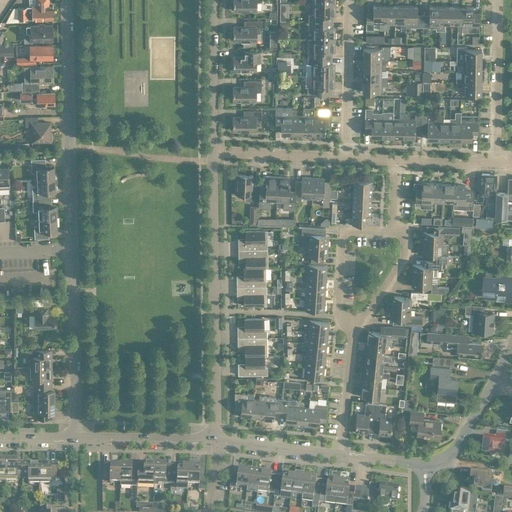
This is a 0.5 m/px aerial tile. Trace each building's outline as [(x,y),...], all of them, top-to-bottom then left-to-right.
[(18,18),(28,18),(52,17),(52,6),(48,6),(47,0),(28,0),(28,6),(17,6),(18,18)] [(232,0),(233,9),(255,9),(255,1),(261,1),(261,0),(232,0)] [(334,10),(334,2),(312,2),(312,13),(307,14),(307,20),(331,20),(331,15),(332,15),(332,10),(334,10)] [(383,4),(372,4),(372,10),(365,10),(365,29),(372,29),(373,22),(378,22),(378,29),(383,29),(383,4)] [(394,5),(383,4),(383,29),(387,29),(388,23),(394,23),(394,5)] [(400,29),(404,29),(405,5),(394,5),(394,23),(400,23),(400,29)] [(404,29),(409,29),(409,25),(422,26),(422,14),(416,13),(416,5),(405,5),(404,29)] [(429,27),(435,27),(435,30),(439,30),(440,5),(428,5),(428,14),(422,14),(422,26),(429,26),(429,27)] [(440,5),(439,30),(444,30),(444,23),(450,23),(450,5),(440,5)] [(450,5),(450,23),(456,24),(456,30),(461,30),(461,6),(450,5)] [(17,6),(13,6),(5,21),(28,20),(28,18),(18,18),(17,6)] [(461,6),(461,30),(465,30),(465,24),(478,24),(478,12),(472,12),(472,6),(461,6)] [(279,11),(279,20),(287,20),(287,11),(279,11)] [(243,26),(233,26),(233,39),(242,39),(242,45),(255,45),(255,39),(255,31),(261,31),(261,19),(246,19),(246,26),(243,26)] [(330,26),(331,20),(307,20),(307,26),(312,28),(312,38),(334,39),(334,31),(332,31),(332,26),(330,26)] [(31,40),(52,39),(51,24),(25,25),(26,32),(30,32),(31,40)] [(307,38),(307,56),(311,56),(330,56),(330,50),(331,51),(332,46),(334,46),(334,39),(312,38),(307,38)] [(15,56),(15,62),(34,62),(34,57),(38,57),(38,54),(44,54),(44,55),(51,55),(51,43),(29,43),(29,56),(15,56)] [(0,44),(0,63),(4,63),(3,53),(12,53),(12,45),(0,44)] [(362,58),(387,58),(387,54),(380,54),(381,47),(365,47),(363,47),(362,58)] [(433,47),(424,47),(424,57),(433,57),(433,47)] [(456,55),(456,59),(480,60),(481,48),(463,48),(462,55),(456,55)] [(232,69),(255,69),(255,61),(261,61),(261,49),(246,49),(246,56),(233,56),(232,69)] [(330,56),(311,56),(307,56),(307,62),(311,64),(311,74),(333,74),(333,67),(331,67),(331,62),(330,62),(330,56)] [(385,69),(385,63),(387,63),(387,58),(362,58),(362,69),(380,69),(385,69)] [(423,59),(423,61),(423,69),(439,70),(439,59),(434,59),(424,59),(423,59)] [(462,64),(462,70),(480,70),(480,60),(456,59),(456,64),(462,64)] [(277,64),(276,72),(285,73),(285,64),(285,61),(277,61),(277,64)] [(21,81),(21,89),(38,89),(38,81),(52,81),(52,65),(30,65),(30,81),(21,81)] [(362,80),(386,80),(387,75),(380,75),(380,69),(362,69),(362,80)] [(480,81),(480,70),(462,70),(456,70),(456,81),(480,81)] [(306,86),(306,92),(329,93),(330,87),(331,87),(331,82),(333,82),(333,74),(311,74),(311,85),(306,86)] [(232,99),(255,99),(255,91),(261,91),(261,79),(246,79),(246,86),(232,86),(232,99)] [(386,84),(386,80),(362,80),(362,91),(380,91),(380,84),(386,84)] [(480,93),(480,81),(456,81),(456,85),(462,86),(462,92),(480,93)] [(420,94),(420,82),(406,82),(406,94),(420,94)] [(36,101),(37,106),(45,105),(45,103),(54,103),(53,91),(19,92),(19,99),(31,99),(31,101),(36,101)] [(291,107),(287,107),(286,114),(281,114),(281,106),(275,106),(274,127),(280,128),(280,132),(291,132),(291,108),(291,107)] [(438,138),(448,138),(449,120),(442,120),(443,114),(442,114),(442,107),(438,106),(438,114),(438,138)] [(308,115),(302,114),(302,132),(313,133),(313,109),(313,107),(310,107),(310,109),(308,109),(308,115)] [(296,109),(291,108),(291,132),(302,132),(302,114),(296,114),(296,109)] [(364,108),(364,129),(370,129),(370,135),(381,135),(382,111),(381,111),(381,112),(371,112),(371,108),(364,108)] [(232,116),(232,129),(254,129),(255,121),(260,121),(260,109),(246,109),(246,116),(232,116)] [(318,109),(313,109),(313,133),(324,133),(324,131),(325,127),(328,127),(328,113),(318,113),(318,109)] [(392,135),(392,117),(392,111),(382,111),(381,135),(392,135)] [(399,117),(392,117),(392,135),(403,136),(403,111),(399,111),(399,117)] [(408,111),(403,111),(403,136),(414,136),(414,130),(420,130),(421,114),(414,113),(414,118),(408,118),(408,111)] [(449,118),(449,120),(448,138),(459,138),(460,114),(460,112),(455,111),(455,118),(449,118)] [(426,138),(438,138),(438,114),(433,114),(433,120),(427,120),(427,114),(421,114),(420,130),(426,130),(426,138)] [(477,114),(460,114),(459,138),(470,139),(471,133),(477,133),(477,114)] [(37,122),(37,116),(24,116),(24,125),(31,125),(31,141),(50,140),(49,122),(37,122)] [(44,157),(30,158),(30,171),(36,171),(36,178),(54,177),(53,164),(44,165),(44,157)] [(0,187),(9,187),(7,164),(0,164),(0,187)] [(496,173),(481,172),(480,184),(481,184),(480,189),(481,189),(480,194),(488,194),(488,189),(495,190),(496,173)] [(244,199),(257,200),(258,184),(251,183),(252,174),(236,173),(235,193),(245,193),(244,199)] [(266,175),(265,182),(259,182),(257,207),(268,207),(269,197),(276,198),(277,175),(266,175)] [(288,176),(277,175),(276,198),(283,198),(282,208),(293,209),(294,191),(288,190),(288,176)] [(300,196),(311,197),(312,177),(301,176),(301,180),(295,180),(294,198),(300,199),(300,196)] [(54,189),(54,177),(36,178),(36,184),(31,185),(32,198),(46,197),(45,190),(54,189)] [(323,177),(312,177),(311,197),(322,197),(322,205),(328,205),(328,196),(329,188),(329,181),(323,181),(323,177)] [(511,177),(507,177),(506,192),(495,191),(493,216),(505,216),(511,216),(511,177)] [(371,180),(353,179),(353,190),(370,191),(371,180)] [(414,187),(414,204),(419,204),(419,205),(420,207),(431,207),(431,200),(432,183),(421,182),(420,188),(414,187)] [(442,183),(432,183),(431,200),(442,201),(442,183)] [(453,184),(442,183),(442,201),(452,201),(453,184)] [(464,184),(453,184),(452,201),(452,207),(471,208),(471,189),(464,189),(464,184)] [(337,189),(329,188),(328,196),(336,197),(337,189)] [(370,191),(353,190),(352,201),(370,201),(370,191)] [(46,204),(46,197),(32,198),(32,210),(37,210),(38,217),(56,216),(55,204),(46,204)] [(370,201),(352,201),(352,211),(369,212),(370,201)] [(345,222),(369,223),(369,222),(370,222),(371,221),(371,218),(370,217),(369,217),(369,212),(352,211),(351,218),(345,217),(345,222)] [(492,217),(472,215),(472,221),(474,221),(474,225),(491,226),(492,217)] [(38,217),(38,224),(33,224),(34,237),(47,237),(47,229),(56,229),(56,216),(38,217)] [(422,242),(425,242),(442,243),(442,236),(447,236),(448,232),(458,232),(458,226),(442,226),(430,225),(429,231),(422,231),(422,242)] [(324,227),(301,226),(300,232),(302,232),(301,243),(307,244),(327,245),(328,234),(324,234),(324,227)] [(244,240),(237,240),(237,249),(267,248),(266,229),(244,230),(244,240)] [(511,233),(502,233),(501,257),(509,258),(509,260),(511,259),(511,233)] [(428,258),(432,259),(440,259),(446,259),(457,260),(457,254),(447,254),(447,250),(442,249),(442,243),(425,242),(422,242),(421,253),(428,253),(428,258)] [(307,244),(306,255),(310,255),(310,261),(322,262),(323,256),(326,256),(327,245),(307,244)] [(267,267),(267,248),(237,249),(237,258),(245,257),(245,267),(243,267),(265,267),(267,267)] [(432,259),(428,258),(421,258),(421,264),(412,263),(411,274),(431,275),(436,275),(436,269),(437,269),(442,269),(442,265),(445,265),(446,259),(440,259),(432,259)] [(326,264),(307,263),(306,275),(325,276),(326,264)] [(243,277),(236,277),(236,286),(265,285),(265,267),(243,267),(243,277)] [(511,281),(511,282),(511,277),(511,273),(494,272),(494,274),(492,274),(492,269),(484,268),(484,274),(482,274),(480,296),(494,297),(494,299),(511,300),(511,281)] [(430,286),(430,292),(447,292),(447,286),(436,285),(436,282),(431,282),(431,275),(411,274),(411,285),(430,286)] [(325,276),(306,275),(305,286),(324,287),(325,276)] [(243,305),(265,304),(271,304),(271,293),(265,293),(265,285),(236,286),(236,295),(243,295),(243,305)] [(305,286),(305,297),(324,299),(324,287),(305,286)] [(390,295),(390,306),(410,307),(410,300),(415,301),(415,297),(426,298),(426,291),(410,291),(410,296),(390,295)] [(448,293),(445,299),(451,302),(453,296),(448,293)] [(21,304),(31,304),(31,296),(15,296),(15,310),(21,310),(21,304)] [(323,310),(324,299),(305,297),(304,309),(323,310)] [(442,302),(437,309),(442,312),(446,305),(442,302)] [(472,313),(471,330),(491,331),(493,312),(483,311),(483,305),(465,303),(464,313),(472,313)] [(35,314),(34,314),(34,327),(55,327),(55,314),(48,314),(48,305),(35,305),(35,314)] [(402,323),(408,324),(420,324),(421,318),(414,317),(415,314),(409,314),(410,307),(390,306),(389,317),(392,317),(391,323),(402,323)] [(244,327),(236,328),(237,336),(266,336),(266,328),(263,328),(263,317),(244,317),(244,327)] [(309,319),(308,331),(327,333),(328,321),(309,319)] [(379,332),(367,330),(366,341),(384,343),(390,344),(391,333),(403,333),(404,326),(389,326),(380,325),(379,332)] [(307,342),(326,344),(327,333),(308,331),(307,342)] [(426,331),(425,341),(446,342),(446,345),(449,345),(449,352),(457,353),(480,355),(481,341),(471,340),(471,334),(459,333),(426,331)] [(266,355),(266,336),(237,336),(237,345),(244,345),(244,355),(266,355)] [(383,354),(384,343),(366,341),(365,352),(383,354)] [(307,342),(305,353),(324,355),(326,344),(307,342)] [(29,356),(29,366),(50,366),(50,349),(35,349),(27,349),(27,356),(29,356)] [(403,361),(404,360),(404,356),(397,356),(388,355),(383,354),(365,352),(364,363),(382,365),(382,359),(388,359),(403,361)] [(323,367),(324,355),(305,353),(304,365),(323,367)] [(237,365),(237,374),(267,373),(266,365),(263,366),(263,355),(266,355),(244,355),(244,365),(237,365)] [(364,363),(363,374),(381,376),(381,375),(388,376),(389,370),(381,370),(382,365),(364,363)] [(322,378),(323,367),(304,365),(303,376),(322,378)] [(430,365),(429,377),(438,378),(436,398),(454,399),(455,391),(456,378),(448,377),(448,367),(430,365)] [(29,377),(35,377),(35,383),(50,383),(50,366),(29,366),(29,377)] [(395,381),(402,382),(403,372),(396,371),(395,381)] [(363,374),(362,384),(380,386),(381,376),(363,374)] [(50,383),(35,383),(35,388),(32,388),(32,400),(53,399),(53,388),(50,388),(50,383)] [(378,397),(380,386),(362,384),(360,395),(367,396),(366,401),(375,402),(378,403),(378,397)] [(11,389),(0,388),(0,412),(5,412),(5,410),(11,410),(11,404),(11,400),(11,394),(11,392),(11,389)] [(247,392),(246,393),(234,392),(234,408),(240,409),(239,415),(251,416),(252,398),(253,393),(247,392)] [(258,399),(252,398),(251,416),(261,417),(263,400),(264,395),(258,394),(258,399)] [(264,395),(263,400),(261,417),(272,418),(273,412),(279,413),(281,398),(274,397),(274,396),(264,395)] [(295,423),(297,405),(298,401),(296,400),(294,398),(290,398),(289,399),(281,398),(279,413),(285,414),(284,422),(295,423)] [(53,406),(53,399),(32,400),(32,411),(35,411),(35,417),(51,417),(51,411),(53,411),(53,410),(55,410),(55,406),(53,406)] [(298,401),(297,405),(295,423),(306,424),(308,406),(302,406),(303,403),(301,401),(298,401)] [(372,431),(375,402),(366,401),(364,401),(363,413),(356,412),(355,421),(354,421),(354,424),(355,424),(354,430),(366,432),(366,430),(372,431)] [(313,407),(308,406),(306,424),(317,425),(318,420),(324,420),(326,403),(316,402),(314,404),(313,407)] [(378,403),(375,402),(372,431),(378,432),(378,433),(389,434),(389,428),(390,428),(391,425),(390,425),(391,416),(384,415),(385,404),(378,403)] [(417,423),(416,434),(438,437),(440,420),(421,418),(422,411),(410,410),(408,422),(417,423)] [(481,451),(489,452),(489,453),(489,454),(489,455),(490,455),(490,456),(491,456),(492,456),(493,456),(494,456),(495,456),(495,455),(495,454),(496,454),(496,453),(502,454),(504,441),(510,442),(511,433),(496,431),(495,438),(481,437),(480,438),(478,438),(478,445),(480,445),(479,447),(481,448),(481,451)] [(16,478),(22,478),(22,463),(16,463),(16,460),(5,460),(5,481),(16,481),(16,478)] [(27,484),(39,484),(39,463),(22,463),(22,478),(27,478),(27,484)] [(56,478),(56,463),(39,463),(39,484),(50,484),(50,478),(56,478)] [(109,463),(109,483),(120,483),(120,465),(115,465),(115,463),(109,463)] [(137,475),(137,471),(131,471),(131,463),(126,463),(126,466),(120,465),(120,483),(119,487),(136,488),(137,475)] [(143,468),(137,467),(137,471),(137,475),(136,488),(142,488),(142,485),(153,486),(154,464),(143,463),(143,468)] [(164,484),(170,485),(170,477),(171,472),(165,472),(165,464),(154,464),(153,486),(158,486),(158,484),(164,484)] [(170,477),(170,485),(170,490),(176,490),(181,490),(181,484),(187,484),(188,464),(176,464),(176,477),(170,477)] [(187,484),(198,485),(198,491),(204,491),(204,478),(198,478),(199,465),(188,464),(187,484)] [(236,476),(231,476),(229,488),(235,489),(235,485),(246,486),(249,469),(238,467),(236,476)] [(260,470),(249,469),(246,486),(249,487),(249,490),(257,491),(257,488),(260,470)] [(492,482),(493,472),(470,469),(469,481),(469,487),(477,488),(481,489),(481,491),(491,492),(492,482)] [(269,481),(271,472),(260,470),(257,488),(257,491),(268,493),(273,494),(275,485),(275,482),(269,481)] [(290,500),(294,474),(282,472),(281,486),(275,485),(273,494),(273,497),(284,499),(290,500)] [(294,474),(290,500),(295,500),(296,494),(302,495),(304,475),(303,475),(303,474),(303,473),(299,473),(298,473),(298,474),(294,474)] [(311,507),(317,507),(318,503),(318,502),(319,491),(314,490),(315,477),(304,475),(302,495),(301,501),(312,503),(311,507)] [(319,490),(319,491),(318,502),(324,503),(335,505),(336,499),(338,479),(327,477),(325,491),(319,490)] [(338,479),(336,499),(335,505),(346,506),(344,511),(350,511),(352,507),(353,494),(347,494),(349,480),(338,479)] [(378,492),(377,499),(377,504),(378,506),(386,507),(389,505),(390,500),(396,501),(398,486),(379,484),(375,484),(374,491),(378,492)] [(367,501),(368,488),(354,486),(353,499),(367,501)] [(511,486),(503,486),(502,497),(511,497),(511,486)] [(450,509),(450,511),(452,511),(451,511),(474,511),(475,508),(477,498),(468,497),(454,496),(452,495),(451,502),(451,504),(450,509)]
